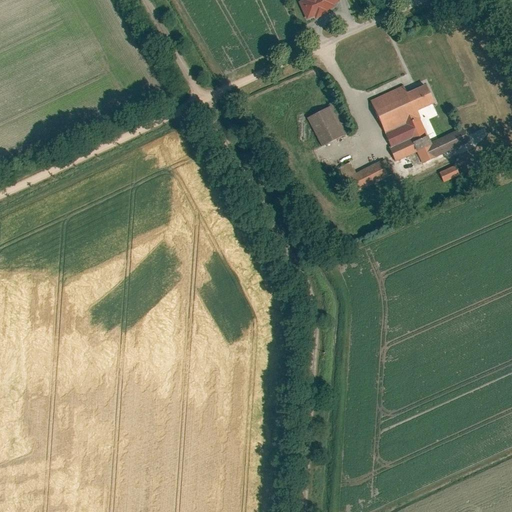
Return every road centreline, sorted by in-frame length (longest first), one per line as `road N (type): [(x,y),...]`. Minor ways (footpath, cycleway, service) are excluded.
road 1 (track): [(302,511),(314,311),(201,100)]
road 2 (unclassified): [(424,0),(201,100)]
road 3 (track): [(0,193),(201,100)]
